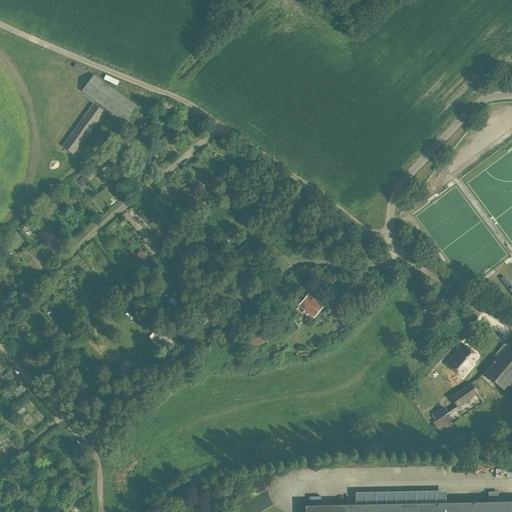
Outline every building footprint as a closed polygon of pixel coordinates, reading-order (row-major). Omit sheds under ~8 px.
[(124,122),(136,106),(94,75),(82,91),(124,122)] [(73,154),(103,112),(93,105),(63,147),(73,154)] [(153,118),(149,121),(148,120),(146,121),(151,127),(157,121),(153,118)] [(216,191),(211,195),(215,200),(220,196),(216,191)] [(240,202),(233,194),(223,203),(229,211),(240,202)] [(49,201),(53,206),(57,202),(54,198),(49,201)] [(204,212),(212,206),(207,200),(200,206),(204,212)] [(227,249),(238,235),(230,229),(219,243),(227,249)] [(21,237),(16,231),(11,236),(16,241),(21,237)] [(239,264),(253,248),(246,242),(232,258),(239,264)] [(142,252),(137,256),(141,261),(146,257),(142,252)] [(231,287),(243,274),(236,267),(224,281),(231,287)] [(124,286),(120,281),(115,284),(119,290),(124,286)] [(102,301),(108,297),(103,291),(97,295),(102,301)] [(308,294),(299,305),(305,311),(304,312),(309,316),(309,315),(313,318),(323,307),(323,306),(322,306),(308,294)] [(220,307),(207,296),(201,303),(199,302),(197,305),(198,306),(189,316),(201,327),(220,307)] [(423,340),(429,333),(427,331),(436,320),(433,318),(439,311),(430,303),(409,328),(423,340)] [(95,305),(90,309),(94,314),(99,310),(95,305)] [(176,333),(186,322),(167,305),(157,316),(176,333)] [(286,326),(298,314),(291,308),(280,320),(286,326)] [(83,319),(77,312),(71,317),(76,324),(83,319)] [(187,343),(194,335),(185,327),(178,335),(187,343)] [(173,354),(183,343),(167,328),(156,339),(173,354)] [(247,347),(267,342),(263,330),(255,332),(256,334),(244,337),(247,347)] [(483,373),(480,377),(487,384),(488,383),(491,380),(496,384),(503,390),(507,385),(509,386),(509,387),(509,386),(511,384),(511,385),(511,352),(508,349),(508,348),(510,346),(508,345),(505,342),(504,344),(502,347),(494,356),(495,357),(496,357),(484,373),(483,373)] [(458,353),(448,364),(461,377),(472,365),(471,364),(477,357),(465,347),(459,354),(458,353)] [(10,372),(4,378),(8,383),(15,377),(10,372)] [(457,408),(445,416),(451,425),(483,402),(478,395),(470,384),(462,389),(450,398),(457,408)] [(81,486),(75,490),(79,494),(84,490),(81,486)] [(511,511),(511,502),(305,506),(304,511),(511,511)]
